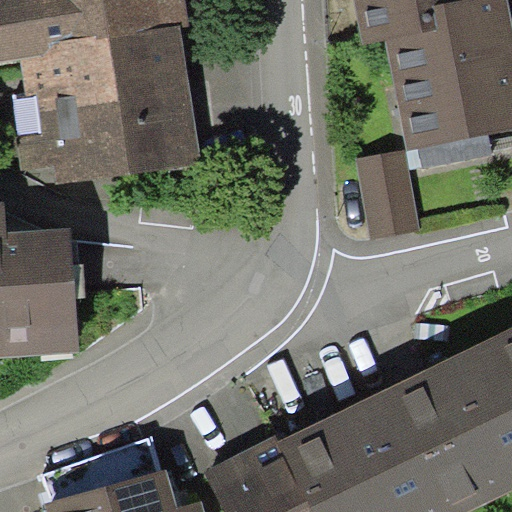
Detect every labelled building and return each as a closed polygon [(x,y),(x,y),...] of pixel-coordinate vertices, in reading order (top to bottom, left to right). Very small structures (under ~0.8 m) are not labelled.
[(0,0),(0,63),(20,60),(61,54),(59,40),(95,34),(96,38),(180,25),(181,28),(189,26),(185,0),(0,0)] [(355,0),(356,7),(364,44),(385,39),(407,150),(489,135),(511,129),(511,25),(507,0),(355,0)] [(57,186),(201,164),(189,85),(181,28),(180,25),(96,38),(95,34),(59,40),(61,54),(20,60),(25,92),(26,96),(36,95),(41,132),(18,135),(14,136),(20,171),(26,170),(54,165),(57,184),(57,186)] [(26,96),(25,92),(12,94),(18,135),(41,132),(36,95),(26,96)] [(492,153),(489,135),(407,150),(404,151),(408,170),(492,153)] [(404,149),(356,158),(371,239),(419,230),(408,170),(404,151),(404,149)] [(26,170),(29,189),(57,184),(54,165),(26,170)] [(0,355),(78,352),(75,297),(74,280),(74,266),(72,227),(5,230),(4,202),(0,202),(0,355)] [(84,265),(74,266),(74,280),(75,297),(86,296),(84,265)] [(463,511),(511,488),(511,324),(413,374),(279,440),(276,435),(242,451),(205,470),(225,511),(463,511)] [(43,474),(53,501),(108,486),(162,471),(152,437),(43,474)] [(53,501),(46,503),(48,511),(204,511),(201,501),(178,508),(168,469),(162,471),(108,486),(53,501)]
